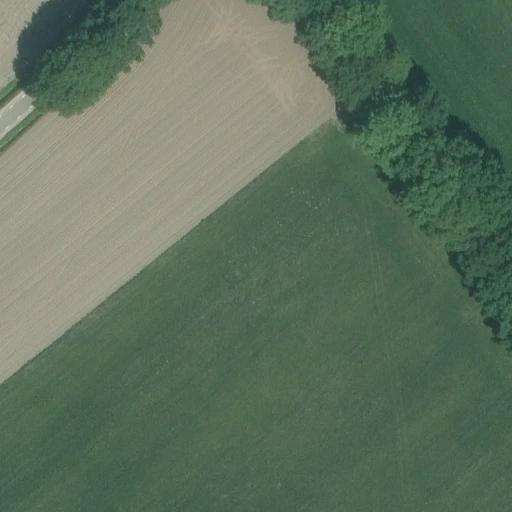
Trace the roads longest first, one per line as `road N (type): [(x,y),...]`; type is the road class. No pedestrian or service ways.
road 1 (track): [(326,0),(511,227)]
road 2 (unclassified): [(0,122),(133,0)]
